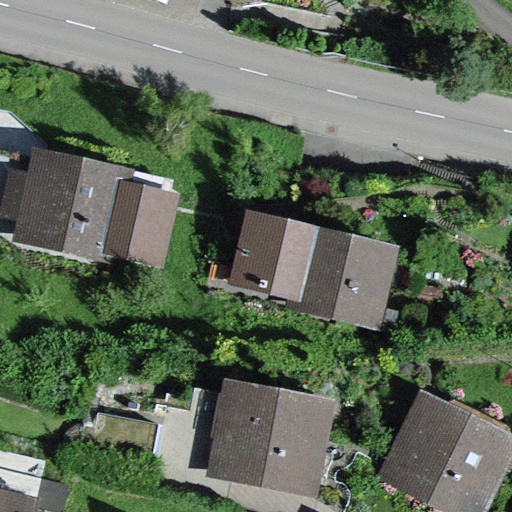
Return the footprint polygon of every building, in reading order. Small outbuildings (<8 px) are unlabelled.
[(241,121),(234,150),(292,165),(299,136),(241,121)] [(0,157),(0,229),(101,252),(103,245),(154,257),(165,206),(114,194),(119,184),(0,157)] [(255,228),(241,276),(299,293),(296,302),(364,322),(381,265),(255,228)] [(167,407),(158,453),(307,481),(320,412),(221,393),(216,416),(167,407)] [(424,408),(394,471),(473,509),(504,447),(424,408)] [(84,413),(72,468),(97,481),(147,492),(160,425),(84,413)] [(0,499),(0,511),(32,511),(33,508),(0,499)]
